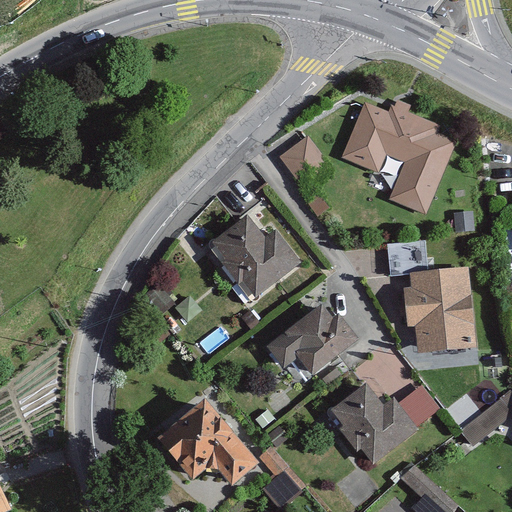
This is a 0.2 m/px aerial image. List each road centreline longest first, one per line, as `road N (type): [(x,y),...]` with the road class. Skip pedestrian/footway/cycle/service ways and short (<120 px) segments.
road 1 (residential): [(112,511),(90,414),(98,343),(115,295),(182,196),(380,19)]
road 2 (tertiary): [(200,0),(97,27),(0,75)]
road 3 (secondary): [(380,19),(511,87)]
